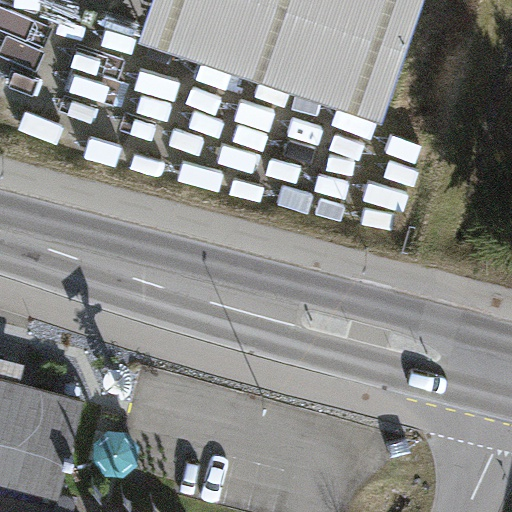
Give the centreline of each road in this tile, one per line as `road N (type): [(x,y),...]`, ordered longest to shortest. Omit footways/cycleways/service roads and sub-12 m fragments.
road 1 (primary): [(0,236),(511,372)]
road 2 (residential): [(461,511),(511,377)]
